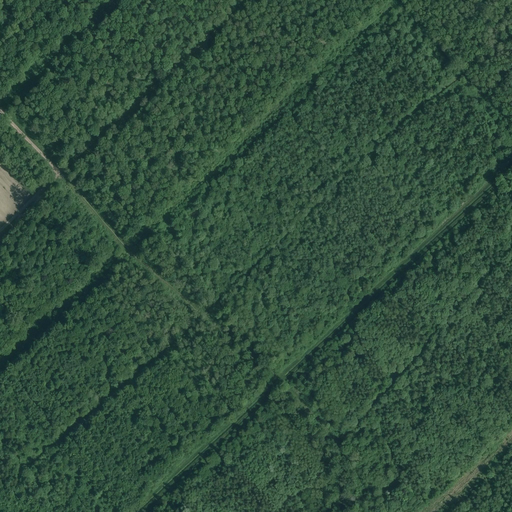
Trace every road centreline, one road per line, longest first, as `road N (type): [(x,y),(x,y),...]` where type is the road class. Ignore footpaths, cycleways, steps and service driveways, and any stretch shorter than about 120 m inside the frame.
road 1 (track): [(58,172),(133,255),(204,315),(410,114),(511,33)]
road 2 (track): [(511,244),(341,443)]
road 3 (track): [(58,172),(250,0)]
road 4 (track): [(204,315),(287,384),(341,443),(343,511)]
